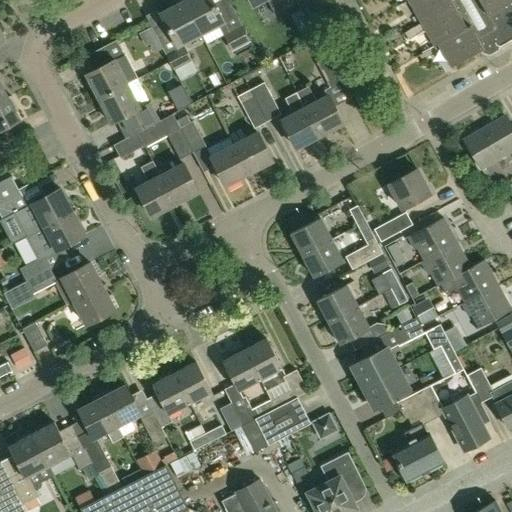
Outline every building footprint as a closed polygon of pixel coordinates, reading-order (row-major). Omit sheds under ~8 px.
[(199,34),(181,0),(174,0),(171,2),(174,7),(160,15),(167,28),(155,35),(173,69),(180,80),(196,72),(181,44),(199,34)] [(181,0),(199,34),(217,25),(231,50),(249,41),(227,0),(221,0),(213,4),(211,0),(181,0)] [(266,0),(274,15),(300,1),(299,0),(248,0),(252,7),(265,0),(266,0)] [(511,0),(407,0),(435,49),(439,47),(443,54),(448,56),(454,66),(494,43),(495,45),(500,46),(511,38),(511,6),(510,4),(511,2),(511,0)] [(136,79),(123,55),(116,40),(90,54),(97,69),(85,75),(98,99),(136,79)] [(329,87),(341,81),(329,57),(317,63),(329,87)] [(158,121),(149,103),(136,79),(98,99),(111,123),(123,117),(132,135),(136,133),(158,121)] [(263,82),(249,89),(266,121),(280,114),(263,82)] [(327,94),(315,100),(308,86),(297,93),(320,135),(342,123),(327,94)] [(266,121),(249,89),(236,96),(253,128),(266,121)] [(320,135),(297,93),(296,93),(303,106),(281,118),(296,147),(320,135)] [(0,131),(19,121),(7,97),(0,100),(0,146),(3,145),(0,139),(0,131)] [(192,152),(179,128),(172,115),(159,123),(158,121),(136,133),(143,146),(144,148),(167,136),(179,159),(192,152)] [(192,121),(190,122),(186,115),(176,120),(180,127),(179,128),(192,152),(205,145),(192,121)] [(511,130),(504,117),(464,141),(480,168),(511,149),(511,130)] [(256,131),(245,137),(240,129),(229,135),(230,138),(249,173),(272,160),(256,131)] [(120,159),(143,146),(136,133),(132,135),(113,145),(120,159)] [(249,173),(230,138),(229,135),(230,138),(219,144),(222,149),(210,156),(226,186),(249,173)] [(174,204),(159,175),(151,161),(140,167),(148,181),(136,187),(152,216),(174,204)] [(199,191),(183,162),(159,175),(174,204),(199,191)] [(0,175),(0,200),(7,214),(29,203),(13,169),(0,175)] [(400,209),(428,194),(416,170),(388,185),(400,209)] [(31,203),(37,216),(24,223),(29,234),(71,212),(59,188),(31,203)] [(349,211),(357,226),(366,221),(357,206),(349,211)] [(84,235),(71,212),(29,234),(30,235),(29,235),(35,246),(50,239),(55,250),(84,235)] [(405,213),(377,228),(374,229),(380,242),(411,225),(405,213)] [(290,234),(301,255),(330,240),(319,218),(290,234)] [(417,248),(423,259),(454,244),(441,218),(406,236),(413,250),(417,248)] [(376,241),(366,222),(366,221),(357,226),(367,245),(376,241)] [(342,261),(330,240),(301,255),(313,277),(342,261)] [(352,270),(383,254),(376,241),(367,245),(345,257),(352,270)] [(454,244),(423,259),(420,261),(427,274),(430,273),(436,284),(433,286),(434,288),(440,284),(440,285),(467,269),(454,244)] [(26,265),(34,276),(53,263),(46,252),(26,265)] [(482,261),(467,269),(440,285),(446,295),(454,290),(455,292),(459,290),(465,302),(496,286),(482,261)] [(61,277),(62,279),(53,283),(65,305),(102,286),(89,262),(61,277)] [(57,280),(50,268),(26,281),(32,293),(57,280)] [(400,286),(391,269),(382,273),(391,291),(400,286)] [(114,308),(102,286),(65,305),(66,306),(74,302),(85,323),(114,308)] [(317,301),(328,322),(356,307),(345,286),(317,301)] [(400,286),(391,291),(384,295),(392,309),(407,301),(400,286)] [(496,286),(465,302),(462,304),(469,317),(472,315),(478,326),(474,328),(475,329),(509,312),(496,286)] [(434,304),(420,311),(425,321),(439,314),(434,304)] [(368,329),(356,307),(328,322),(339,344),(368,329)] [(501,335),(511,327),(511,313),(495,323),(501,335)] [(415,317),(390,330),(399,348),(424,334),(415,317)] [(35,323),(23,328),(22,329),(34,352),(47,345),(35,323)] [(374,339),(379,336),(387,332),(384,325),(375,324),(368,327),(374,339)] [(439,324),(430,328),(440,346),(448,341),(439,324)] [(511,327),(501,335),(502,335),(511,354),(511,327)] [(265,338),(243,350),(259,379),(280,368),(265,338)] [(462,368),(448,341),(440,346),(454,372),(462,368)] [(31,347),(13,355),(22,374),(39,366),(31,347)] [(387,347),(351,365),(362,387),(398,368),(387,347)] [(259,379),(243,350),(222,361),(234,384),(224,390),(242,426),(274,409),(270,400),(252,410),(245,397),(243,398),(238,390),(259,379)] [(211,365),(200,371),(195,361),(173,373),(189,402),(210,391),(211,392),(221,387),(211,365)] [(0,364),(0,376),(11,371),(6,362),(0,364)] [(479,367),(466,374),(490,420),(481,403),(491,398),(507,428),(511,425),(511,380),(492,391),(479,367)] [(410,390),(398,368),(362,387),(374,409),(410,390)] [(490,420),(466,374),(462,368),(454,372),(418,391),(422,398),(433,419),(444,414),(463,451),(489,437),(482,424),(490,420)] [(283,377),(289,390),(294,399),(308,392),(296,370),(283,377)] [(167,414),(189,402),(173,373),(151,384),(167,414)] [(125,385),(101,397),(123,438),(133,432),(134,428),(130,419),(140,413),(125,385)] [(274,409),(294,399),(289,390),(270,400),(274,409)] [(400,410),(422,398),(418,391),(414,393),(413,393),(396,402),(400,410)] [(113,443),(123,438),(101,397),(78,409),(90,431),(80,436),(86,446),(83,447),(92,464),(108,493),(122,486),(95,437),(107,431),(113,443)] [(423,425),(433,419),(422,398),(400,410),(404,419),(406,418),(412,428),(403,433),(408,444),(391,452),(406,480),(442,461),(423,425)] [(161,428),(168,424),(160,409),(153,413),(161,428)] [(166,437),(161,428),(153,413),(141,419),(154,444),(166,437)] [(195,414),(186,423),(200,437),(209,429),(195,414)] [(336,431),(328,414),(312,423),(320,439),(336,431)] [(54,423),(30,435),(47,467),(48,467),(70,455),(78,471),(92,464),(83,447),(79,440),(66,447),(54,423)] [(221,425),(204,434),(209,443),(226,434),(221,425)] [(52,475),(48,467),(47,467),(30,435),(8,447),(21,471),(8,478),(25,511),(26,511),(23,506),(39,497),(33,486),(52,475)] [(146,465),(165,460),(162,448),(143,453),(146,465)] [(328,482),(307,492),(316,511),(347,511),(355,508),(344,486),(348,484),(345,479),(357,472),(347,452),(319,466),(328,482)] [(181,511),(187,509),(164,465),(177,459),(176,458),(144,475),(122,486),(108,493),(79,509),(80,511),(181,511)] [(25,511),(8,478),(0,482),(0,511),(25,511)] [(235,493),(236,494),(221,502),(226,511),(275,511),(259,481),(235,493)] [(57,482),(45,488),(53,503),(64,497),(57,482)] [(500,511),(495,501),(474,511),(500,511)]
